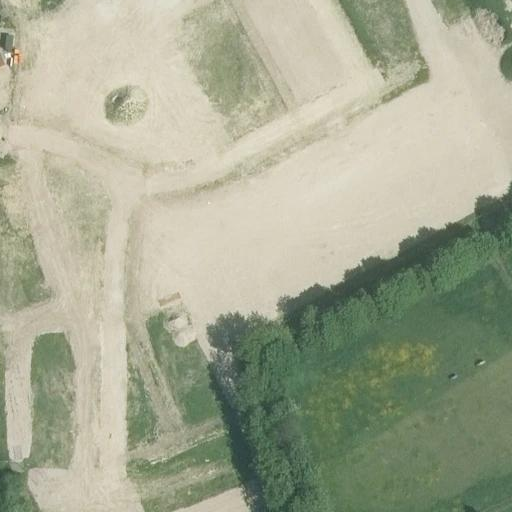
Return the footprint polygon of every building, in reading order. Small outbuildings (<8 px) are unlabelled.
[(225,0),(221,0),(187,19),(198,39),(202,46),(239,26),(225,0)] [(393,0),(355,0),(348,4),(358,23),(395,4),(393,0)] [(395,4),(358,23),(368,42),(405,23),(395,4)] [(458,11),(447,17),(451,24),(462,18),(458,11)] [(405,23),(368,42),(379,63),(416,43),(405,23)] [(239,26),(202,46),(206,53),(216,73),(253,53),(239,26)] [(198,39),(188,45),(191,52),(202,46),(198,39)] [(202,46),(191,52),(195,59),(206,53),(202,46)] [(253,53),(216,73),(227,92),(230,99),(268,79),(253,53)] [(268,79),(230,99),(234,106),(245,126),(282,106),(268,79)] [(227,92),(216,98),(220,105),(230,99),(227,92)] [(230,99),(220,105),(224,112),(234,106),(230,99)] [(179,309),(138,326),(149,353),(186,338),(190,336),(179,309)] [(220,315),(209,320),(212,327),(223,323),(220,315)] [(223,323),(212,327),(215,335),(226,330),(223,323)] [(149,353),(147,353),(156,374),(195,359),(186,338),(149,353)] [(94,340),(55,340),(55,363),(55,371),(94,371),(94,340)] [(195,359),(156,374),(164,394),(203,379),(195,359)] [(230,360),(219,364),(221,371),(233,368),(230,360)] [(55,363),(37,363),(37,371),(55,371),(55,363)] [(233,368),(221,371),(224,379),(235,375),(233,368)] [(55,371),(37,371),(37,380),(55,380),(55,371)] [(94,371),(55,371),(55,380),(55,401),(94,401),(94,371)] [(203,379),(164,394),(172,415),(211,399),(203,379)] [(211,399),(172,415),(181,436),(219,420),(211,399)] [(94,401),(55,401),(55,423),(55,431),(94,431),(94,401)] [(243,402),(231,406),(234,414),(246,409),(243,402)] [(55,423),(37,423),(37,431),(55,431),(55,423)] [(55,431),(37,431),(37,440),(55,440),(55,431)] [(94,431),(55,431),(55,440),(55,463),(94,463),(94,431)] [(242,437),(223,444),(238,481),(257,473),(242,437)] [(223,444),(206,451),(220,488),(238,481),(223,444)] [(206,451),(188,459),(202,495),(220,488),(206,451)] [(188,459),(170,466),(185,502),(202,495),(188,459)] [(170,466),(152,473),(167,509),(185,502),(170,466)] [(152,473),(133,481),(145,511),(160,511),(167,509),(152,473)] [(259,511),(256,502),(248,506),(250,511),(259,511)]
